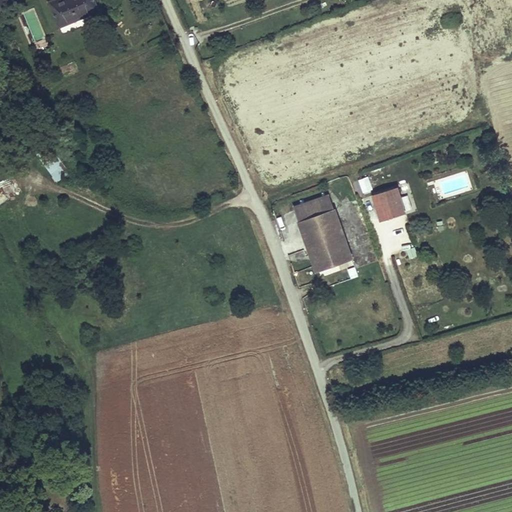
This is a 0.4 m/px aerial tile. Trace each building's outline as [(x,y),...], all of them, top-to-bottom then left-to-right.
[(0,3),(0,12),(11,8),(8,0),(0,3)] [(60,25),(97,10),(93,0),(56,0),(50,2),(60,25)] [(363,193),(373,189),(368,176),(358,179),(363,193)] [(396,188),(370,196),(378,221),(404,213),(396,188)] [(330,198),(294,210),(298,222),(335,209),(330,198)] [(298,222),(316,270),(352,257),(335,209),(298,222)] [(391,248),(406,245),(408,256),(415,255),(409,229),(388,234),(391,248)]
